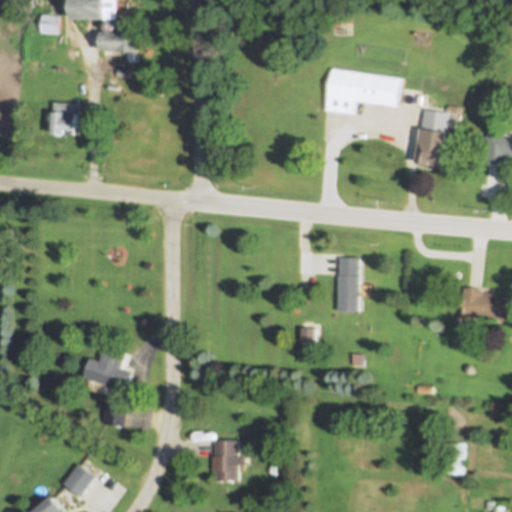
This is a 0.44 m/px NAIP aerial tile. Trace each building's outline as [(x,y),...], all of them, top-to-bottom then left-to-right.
[(75,0),(75,20),(117,20),(117,0),(75,0)] [(43,14),(41,34),(59,35),(61,15),(43,14)] [(122,29),(122,33),(102,32),(102,50),(140,52),(141,30),(122,29)] [(118,68),(117,77),(129,78),(130,69),(118,68)] [(403,78),(332,68),(326,111),(354,115),(356,101),(398,107),(403,78)] [(55,103),(54,134),(68,135),(68,131),(79,131),(80,103),(55,103)] [(427,110),(419,165),(431,166),(431,162),(445,164),(448,143),(454,144),(456,129),(449,128),(451,113),(427,110)] [(511,133),(500,132),(498,155),(511,156),(511,133)] [(362,258),(362,311),(343,311),(344,258),(362,258)] [(511,298),(497,297),(498,294),(485,293),(485,289),(469,288),(466,317),(510,321),(511,298)] [(107,348),(102,364),(91,360),(86,377),(127,392),(133,373),(122,369),(127,354),(107,348)] [(107,403),(104,425),(124,428),(127,406),(107,403)] [(218,442),(218,458),(215,458),(215,471),(217,471),(217,478),(219,478),(219,481),(239,481),(240,467),(244,467),(244,458),(238,458),(239,442),(218,442)] [(447,442),(445,475),(466,476),(468,443),(447,442)] [(81,466),(67,486),(83,496),(96,476),(81,466)] [(56,499),(39,511),(65,511),(67,511),(56,499)]
